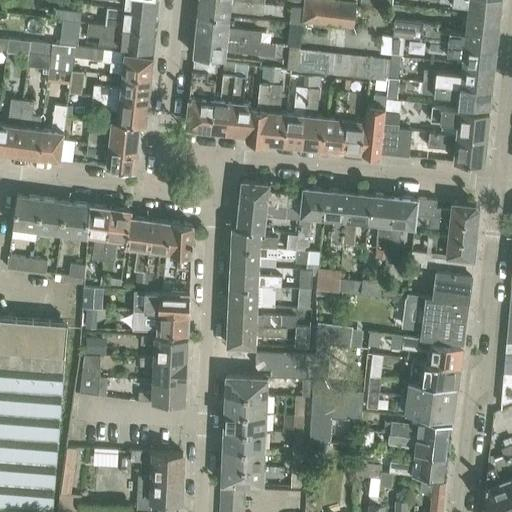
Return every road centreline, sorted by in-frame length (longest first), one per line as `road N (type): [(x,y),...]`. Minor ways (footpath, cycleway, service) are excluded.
road 1 (residential): [(458,511),(498,183)]
road 2 (residential): [(214,200),(199,511)]
road 3 (residential): [(498,183),(219,155)]
road 4 (residential): [(0,172),(160,192)]
road 5 (residential): [(180,0),(165,149)]
road 6 (residential): [(498,183),(511,55)]
